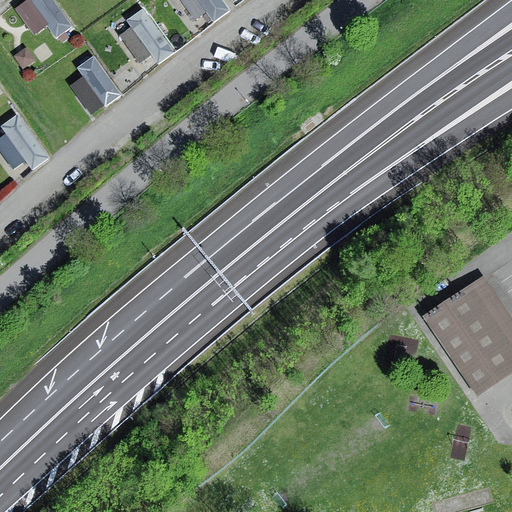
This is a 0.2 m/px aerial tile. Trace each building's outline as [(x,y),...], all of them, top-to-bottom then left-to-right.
[(70,25),(52,0),(31,0),(41,14),(56,35),(70,25)] [(228,9),(221,0),(200,0),(214,19),(228,9)] [(172,51),(144,11),(131,20),(145,40),(159,60),(172,51)] [(119,95),(93,58),(80,68),(96,89),(106,104),(119,95)] [(47,157),(17,117),(4,127),(18,146),(33,167),(47,157)] [(511,373),(511,317),(484,276),(423,316),(478,396),(511,373)]
